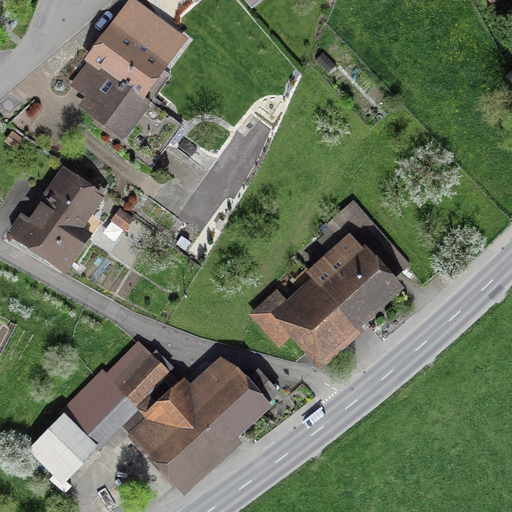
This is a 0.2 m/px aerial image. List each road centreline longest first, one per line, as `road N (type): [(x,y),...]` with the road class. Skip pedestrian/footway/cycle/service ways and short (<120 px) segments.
road 1 (residential): [(0,251),(155,331),(305,376),(356,401)]
road 2 (secondary): [(511,264),(356,401)]
road 3 (secondary): [(356,401),(208,511)]
